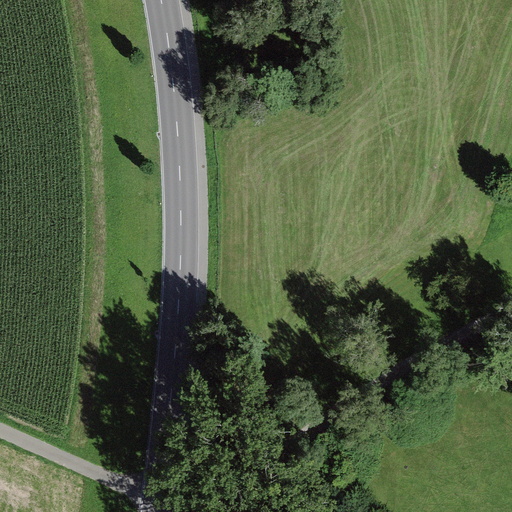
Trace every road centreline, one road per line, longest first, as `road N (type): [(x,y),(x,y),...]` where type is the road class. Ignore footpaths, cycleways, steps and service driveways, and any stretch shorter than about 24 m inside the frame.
road 1 (tertiary): [(164,0),(182,161),(161,502)]
road 2 (residential): [(161,502),(0,431)]
